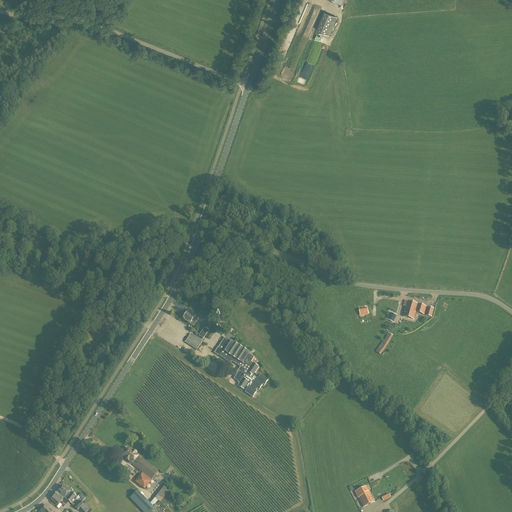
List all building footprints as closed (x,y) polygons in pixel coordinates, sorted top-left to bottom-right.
[(324,11),(316,30),(329,35),(337,17),(324,11)] [(405,301),(403,307),(406,308),(404,317),(414,319),(416,311),(425,314),(427,307),(405,301)] [(426,315),(432,317),(434,308),(428,307),(426,315)] [(382,323),(384,312),(377,310),(375,322),(382,323)] [(183,318),(190,323),(194,326),(199,319),(195,316),(196,316),(189,311),(188,312),(188,311),(183,318)] [(204,327),(207,329),(205,332),(206,332),(205,334),(206,335),(209,330),(212,325),(208,322),(204,327)] [(213,326),(206,337),(211,339),(217,329),(213,326)] [(191,333),(185,342),(197,350),(203,341),(191,333)] [(375,352),(380,355),(389,343),(388,343),(393,336),(388,333),(384,340),(375,352)] [(238,382),(240,384),(238,386),(244,390),(244,389),(246,390),(245,392),(253,397),(257,391),(256,391),(257,389),(259,391),(263,385),(265,386),(269,380),(261,374),(259,376),(255,373),(259,367),(253,363),(252,364),(251,363),(254,357),(249,354),(249,353),(232,342),(229,346),(222,342),(215,353),(230,363),(232,361),(242,368),(240,371),(240,370),(234,379),(238,382)] [(135,482),(144,490),(150,482),(151,480),(158,472),(138,456),(136,454),(136,453),(133,451),(132,451),(128,448),(122,456),(132,464),(142,473),(141,475),(135,482)] [(60,489),(57,492),(64,498),(70,503),(76,496),(70,491),(70,490),(67,487),(65,488),(63,485),(62,486),(61,485),(60,487),(60,489)] [(154,496),(161,502),(169,491),(162,486),(157,492),(154,496)] [(359,498),(360,500),(371,494),(370,494),(366,487),(355,492),(358,498),(359,498)] [(157,511),(138,491),(130,498),(142,511),(157,511)] [(57,492),(54,496),(61,502),(64,498),(57,492)] [(383,501),(391,497),(389,493),(381,497),(383,501)] [(371,494),(360,500),(363,508),(375,502),(371,494)] [(61,502),(54,496),(51,500),(58,505),(61,502)] [(80,501),(74,507),(78,511),(79,510),(80,511),(86,511),(90,508),(85,503),(84,505),(80,501)]
